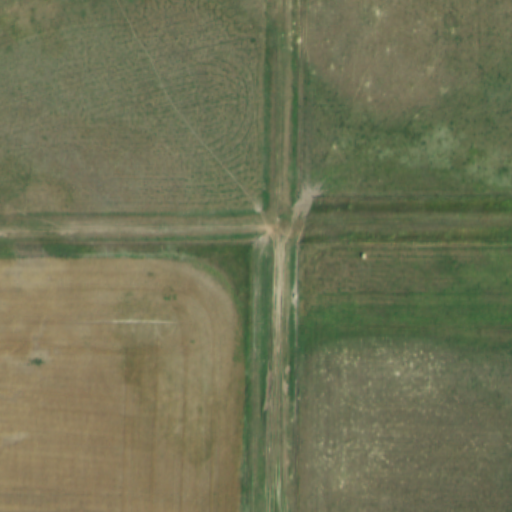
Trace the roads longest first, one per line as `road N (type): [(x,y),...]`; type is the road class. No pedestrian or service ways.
road 1 (track): [(276,0),(284,227)]
road 2 (track): [(511,224),(284,227)]
